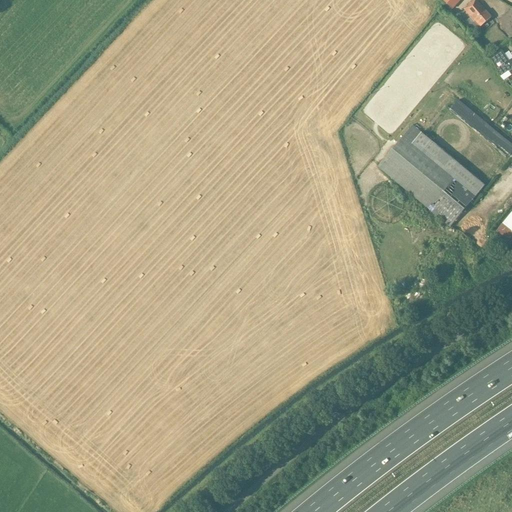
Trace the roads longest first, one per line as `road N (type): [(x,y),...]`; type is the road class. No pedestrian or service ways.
road 1 (unclassified): [(511,303),(363,399),(226,511)]
road 2 (motorway): [(511,370),(314,511)]
road 3 (motorway): [(388,511),(511,421)]
